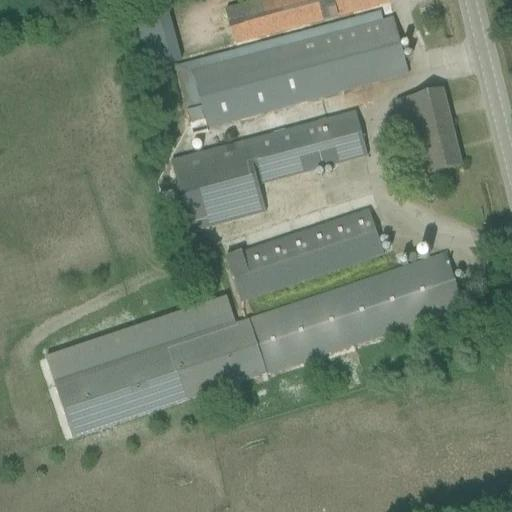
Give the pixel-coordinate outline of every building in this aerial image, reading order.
[(235,45),(389,4),(387,0),(274,0),(227,12),(235,45)] [(145,66),(177,61),(169,9),(136,15),(145,66)] [(381,14),(175,69),(192,130),(190,131),(192,138),(194,138),(208,134),(207,130),(408,76),(394,22),(383,24),(381,14)] [(432,176),(462,169),(443,92),(396,103),(410,158),(415,180),(432,176)] [(368,157),(356,113),(246,143),(171,163),(179,191),(160,197),(164,212),(182,207),(190,235),(265,215),(258,186),(368,157)] [(386,257),(385,256),(391,254),(387,242),(381,244),(369,214),(243,256),(242,254),(226,259),(241,305),(386,257)] [(252,381),(464,310),(445,257),(249,323),(249,322),(236,327),(227,300),(45,360),(54,390),(56,390),(72,441),(108,429),(126,423),(252,381)]
